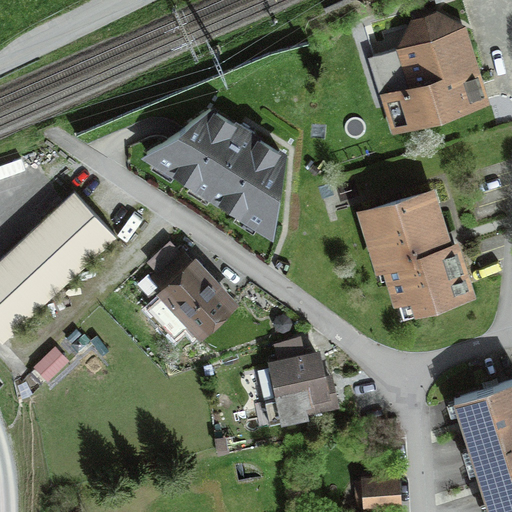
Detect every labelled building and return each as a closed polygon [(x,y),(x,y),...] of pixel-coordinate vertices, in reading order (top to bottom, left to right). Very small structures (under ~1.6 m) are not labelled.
[(401,46),(416,87),(383,99),(393,130),(485,99),(479,81),(480,81),(461,26),(401,46)] [(147,151),(273,229),(281,152),(207,110),(147,151)] [(461,297),(428,192),(365,212),(398,316),(461,297)] [(0,324),(11,336),(118,236),(78,195),(0,268),(0,324)] [(196,329),(228,302),(182,247),(150,274),(196,329)] [(315,357),(272,365),(278,401),(321,393),(315,357)] [(511,511),(511,385),(463,400),(494,511),(511,511)] [(397,478),(365,478),(365,502),(397,502),(397,478)]
